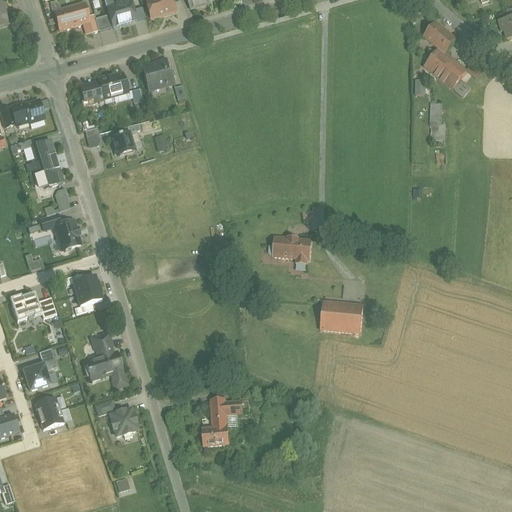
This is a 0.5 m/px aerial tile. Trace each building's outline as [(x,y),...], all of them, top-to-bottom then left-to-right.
[(129,0),(116,0),(118,5),(107,8),(110,17),(113,28),(114,28),(125,24),(126,26),(136,23),(129,0)] [(155,0),(147,3),(151,19),(153,20),(163,16),(164,15),(176,11),(172,0),(155,0)] [(187,0),(191,11),(210,5),(208,0),(187,0)] [(0,29),(9,26),(0,1),(0,29)] [(84,5),(54,14),(59,33),(90,24),(84,5)] [(110,17),(96,21),(99,34),(114,29),(114,28),(113,28),(110,17)] [(511,18),(509,20),(502,22),(507,41),(511,39),(511,18)] [(457,41),(436,24),(424,39),(439,51),(425,68),(453,91),(461,82),(467,74),(445,56),(457,41)] [(489,65),(480,58),(477,62),(485,69),(489,65)] [(167,62),(142,68),(149,92),(165,88),(165,85),(171,84),(172,86),(174,86),(167,62)] [(485,69),(477,62),(468,73),(476,80),(485,69)] [(108,78),(98,81),(99,85),(94,86),(97,97),(83,101),(85,107),(128,95),(122,76),(109,80),(108,78)] [(425,82),(416,82),(416,96),(425,96),(425,82)] [(471,90),(461,82),(453,91),(463,100),(471,90)] [(94,86),(80,90),(83,101),(97,97),(94,86)] [(183,87),(174,90),(178,104),(187,101),(183,87)] [(140,91),(130,93),(134,105),(143,103),(140,91)] [(39,103),(25,107),(24,106),(12,110),(16,126),(16,127),(29,123),(29,125),(44,120),(39,103)] [(442,106),(431,105),(430,126),(433,126),(442,126),(442,106)] [(11,109),(0,112),(0,114),(5,130),(16,126),(12,110),(11,109)] [(139,126),(127,129),(129,135),(130,134),(130,136),(141,133),(139,126)] [(432,142),(444,142),(445,127),(442,126),(433,126),(432,142)] [(100,130),(88,133),(92,150),(105,147),(100,130)] [(129,135),(112,140),(117,157),(135,152),(130,136),(130,134),(129,135)] [(15,136),(8,140),(12,146),(19,141),(15,136)] [(168,137),(158,138),(160,153),(170,152),(168,137)] [(33,141),(23,144),(25,150),(32,148),(35,147),(33,141)] [(35,147),(32,148),(37,165),(33,166),(34,171),(55,164),(56,164),(54,158),(55,157),(54,157),(50,143),(35,147)] [(23,144),(16,146),(18,153),(25,150),(23,144)] [(55,164),(34,171),(36,178),(40,177),(45,190),(63,185),(58,171),(59,171),(59,170),(58,170),(56,164),(56,165),(55,164)] [(64,191),(58,193),(55,198),(57,203),(67,200),(64,191)] [(67,200),(57,203),(61,214),(70,211),(67,200)] [(53,208),(45,211),(47,218),(55,215),(53,208)] [(58,216),(40,222),(43,233),(61,227),(58,216)] [(77,224),(55,231),(63,257),(84,251),(77,224)] [(299,240),(288,239),(288,240),(275,239),(274,240),(275,240),(274,248),(271,247),(270,257),(273,257),(273,258),(273,259),(296,261),(296,266),(297,266),(306,266),(306,267),(307,267),(307,262),(310,262),(312,243),(312,242),(299,241),(299,240)] [(31,257),(26,258),(30,273),(44,269),(41,261),(33,264),(31,257)] [(73,284),(84,280),(82,274),(71,277),(73,284)] [(72,285),(79,309),(103,302),(95,277),(72,285)] [(35,319),(42,316),(38,304),(35,295),(22,299),(21,297),(10,301),(18,325),(27,322),(26,318),(34,316),(35,319)] [(51,300),(38,304),(42,316),(44,321),(57,317),(51,300)] [(364,308),(323,304),(320,332),(361,336),(364,308)] [(109,336),(92,341),(98,360),(115,355),(109,336)] [(29,357),(37,354),(35,347),(27,350),(29,357)] [(51,351),(39,355),(43,367),(44,367),(46,373),(57,370),(51,351)] [(98,360),(86,364),(91,382),(112,375),(116,390),(126,386),(122,372),(123,372),(117,354),(115,355),(98,360)] [(18,370),(32,368),(31,359),(17,360),(18,370)] [(43,367),(24,373),(30,393),(33,392),(42,389),(50,387),(46,373),(44,367),(43,367)] [(56,400),(35,406),(37,413),(39,420),(60,413),(58,406),(56,400)] [(226,401),(210,402),(213,430),(203,431),(204,448),(230,445),(228,419),(226,405),(226,401)] [(113,403),(95,408),(98,418),(116,413),(113,403)] [(242,403),(226,405),(228,419),(243,417),(242,403)] [(109,416),(116,439),(139,433),(132,409),(109,416)] [(60,413),(39,420),(41,426),(43,433),(64,426),(62,419),(60,413)] [(2,419),(0,420),(0,441),(19,435),(13,416),(2,419)] [(240,418),(232,418),(232,429),(241,428),(240,418)] [(116,484),(119,494),(130,491),(127,481),(116,484)] [(9,487),(1,490),(3,494),(1,494),(5,507),(15,504),(9,487)]
